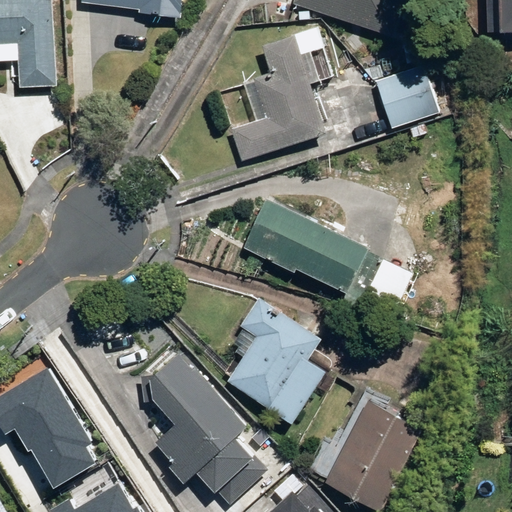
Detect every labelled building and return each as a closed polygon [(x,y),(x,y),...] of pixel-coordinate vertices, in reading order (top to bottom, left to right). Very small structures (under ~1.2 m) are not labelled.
[(4,60),(26,59),(27,83),(62,83),(59,0),(0,0),(0,41),(4,41),(4,60)] [(187,13),(187,0),(89,0),(89,1),(144,4),(143,10),(187,13)] [(410,0),(297,0),(298,1),(400,33),(410,0)] [(511,0),(492,0),(493,28),(511,28),(511,0)] [(250,80),(262,118),(234,127),(245,161),(333,131),(324,106),(315,81),(340,73),(323,23),(268,42),(277,71),(250,80)] [(409,71),(381,81),(397,125),(425,114),(409,71)] [(276,192),(251,246),(302,270),(306,261),(363,287),(384,242),(276,192)] [(330,323),(267,290),(248,325),(263,333),(236,383),(306,420),(334,367),(312,356),(330,323)] [(169,346),(133,376),(153,399),(158,395),(180,422),(158,440),(191,479),(205,468),(246,433),(255,424),(187,345),(176,355),(169,346)] [(101,443),(51,356),(0,385),(0,432),(31,484),(101,443)] [(431,423),(376,393),(330,479),(385,509),(431,423)] [(246,433),(205,468),(224,490),(265,455),(246,433)] [(150,511),(144,501),(138,505),(121,478),(79,503),(72,491),(38,511),(150,511)] [(0,511),(16,511),(0,484),(0,511)] [(320,507),(299,486),(272,511),(330,511),(323,504),(320,507)]
